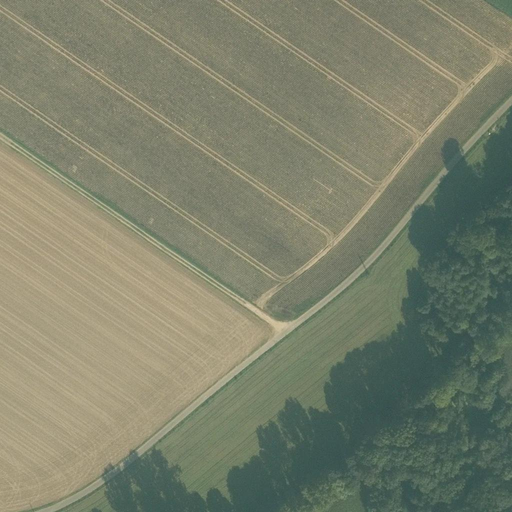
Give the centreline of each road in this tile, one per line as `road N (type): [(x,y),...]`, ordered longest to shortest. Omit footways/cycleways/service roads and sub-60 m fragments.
road 1 (unclassified): [(511,97),(366,264),(110,475),(45,511)]
road 2 (track): [(0,137),(284,331)]
